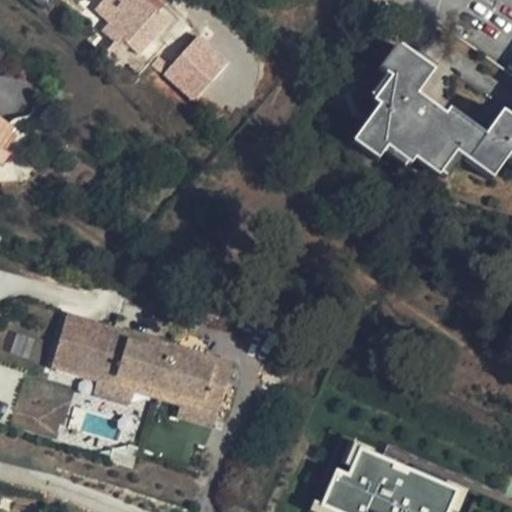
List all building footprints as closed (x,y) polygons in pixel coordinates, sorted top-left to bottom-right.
[(132,56),(160,23),(154,17),(156,15),(159,12),(146,1),(142,7),(134,0),(98,0),(96,2),(111,15),(95,33),(107,44),(96,56),(113,71),(119,64),(112,58),(122,48),(132,56)] [(223,61),(189,34),(151,82),(186,109),(223,61)] [(511,157),(511,120),(501,112),(484,137),(447,111),(443,116),(416,96),(433,72),(395,46),(379,71),(390,80),(373,104),(377,106),(353,142),(377,160),(386,148),(409,166),(414,160),(437,176),(456,153),(491,178),(508,155),(511,157)] [(13,131),(0,122),(0,165),(2,166),(8,155),(1,150),(13,131)] [(168,347),(110,330),(95,378),(131,388),(133,384),(155,390),(168,347)] [(229,365),(168,347),(155,390),(180,397),(179,402),(215,413),(229,365)] [(131,388),(95,378),(90,395),(126,405),(131,388)] [(131,388),(154,395),(155,390),(133,384),(131,388)] [(154,395),(179,402),(180,397),(155,390),(154,395)] [(215,413),(179,402),(174,419),(210,429),(215,413)] [(340,476),(327,471),(313,504),(331,511),(438,511),(448,490),(400,470),(398,475),(371,463),(373,458),(351,449),(340,476)]
